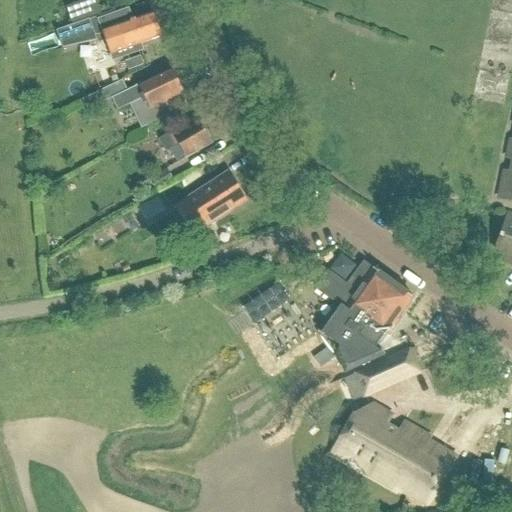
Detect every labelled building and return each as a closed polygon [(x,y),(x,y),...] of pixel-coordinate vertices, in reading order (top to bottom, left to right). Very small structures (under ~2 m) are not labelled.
[(96,0),(63,0),(61,1),(66,21),(99,7),(96,0)] [(94,35),(102,32),(112,61),(142,51),(140,45),(161,37),(152,12),(120,23),(116,12),(98,18),(98,17),(56,32),(62,49),(96,40),(94,35)] [(143,66),(140,57),(124,62),(127,71),(143,66)] [(112,99),(118,111),(130,105),(141,128),(174,113),(168,100),(182,93),(171,70),(128,91),(123,80),(83,99),(88,110),(112,99)] [(210,143),(197,121),(173,135),(171,132),(158,140),(165,152),(178,145),(186,158),(210,143)] [(511,139),(509,139),(505,159),(511,160),(509,172),(502,171),(497,199),(511,202),(511,139)] [(155,190),(173,180),(167,169),(149,180),(155,190)] [(173,207),(191,236),(246,201),(228,173),(173,207)] [(146,225),(168,211),(159,196),(137,210),(146,225)] [(511,218),(511,219),(511,216),(507,215),(494,250),(504,254),(502,261),(511,264),(511,218)] [(410,296),(381,275),(365,264),(348,286),(328,272),(316,288),(339,305),(320,330),(344,346),(338,354),(345,370),(381,354),(374,348),(385,332),(387,333),(397,319),(395,318),(410,296)] [(353,402),(425,371),(414,347),(343,379),(353,402)] [(397,433),(386,426),(392,417),(372,405),(352,416),(330,455),(395,491),(396,489),(425,505),(429,505),(455,459),(427,443),(429,439),(403,424),(397,433)] [(290,474),(241,478),(243,493),(291,489),(290,474)] [(288,511),(288,494),(263,496),(264,511),(288,511)]
